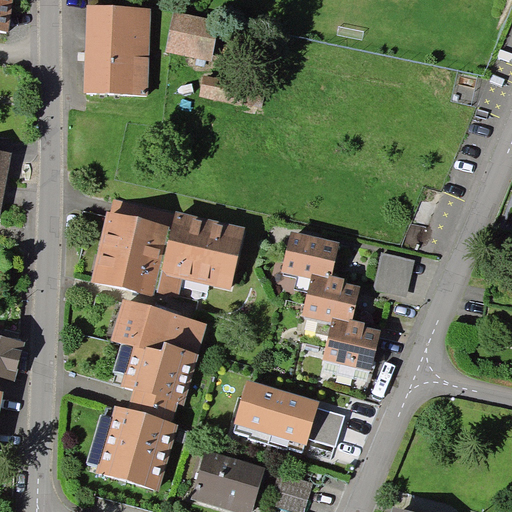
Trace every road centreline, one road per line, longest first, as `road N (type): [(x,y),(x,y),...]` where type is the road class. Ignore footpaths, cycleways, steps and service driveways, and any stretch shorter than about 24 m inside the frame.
road 1 (residential): [(50,0),(34,511)]
road 2 (residential): [(415,375),(511,129)]
road 3 (residential): [(355,511),(415,375)]
